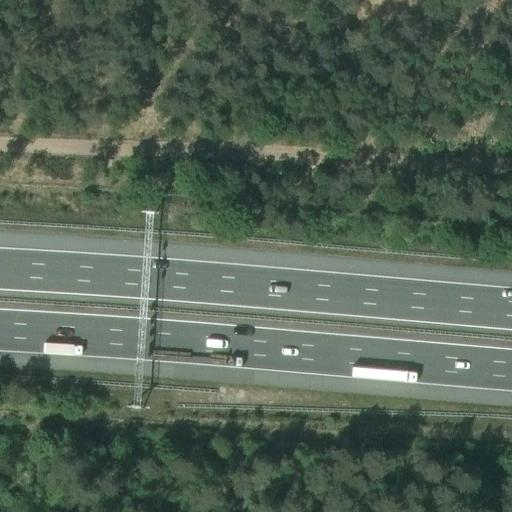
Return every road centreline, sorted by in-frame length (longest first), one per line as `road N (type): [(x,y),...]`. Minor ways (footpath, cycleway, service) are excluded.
road 1 (motorway): [(511,314),(0,273)]
road 2 (motorway): [(0,331),(511,370)]
road 3 (track): [(0,145),(511,165)]
